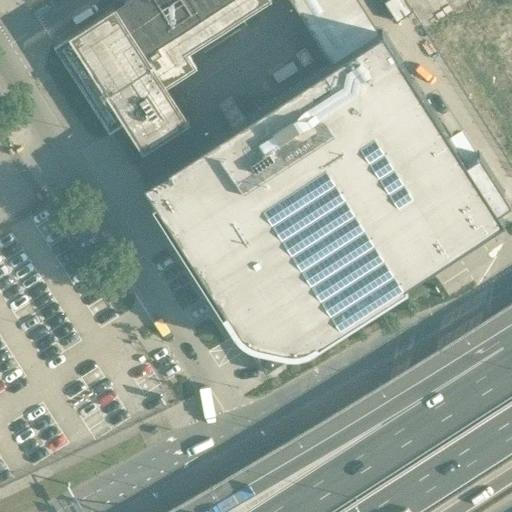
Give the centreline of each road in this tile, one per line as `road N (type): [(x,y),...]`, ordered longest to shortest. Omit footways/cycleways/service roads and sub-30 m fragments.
road 1 (unclassified): [(235,429),(0,57)]
road 2 (motorway): [(511,360),(217,511)]
road 3 (tertiary): [(511,281),(450,321),(235,429)]
road 4 (motorway): [(511,361),(279,511)]
road 5 (tertiary): [(235,429),(87,511)]
road 6 (motorway): [(379,511),(511,426)]
